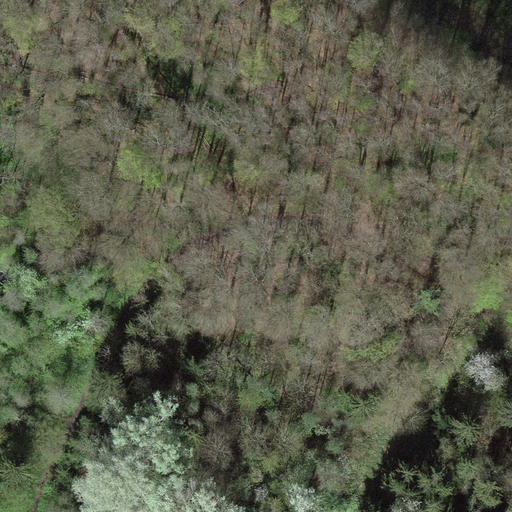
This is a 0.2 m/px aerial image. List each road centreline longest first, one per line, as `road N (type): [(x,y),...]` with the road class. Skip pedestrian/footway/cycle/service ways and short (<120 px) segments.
road 1 (track): [(27,511),(105,348),(141,296),(198,238),(233,224),(277,217),(357,235),(432,268),(511,331)]
road 2 (track): [(351,511),(446,400),(500,320)]
